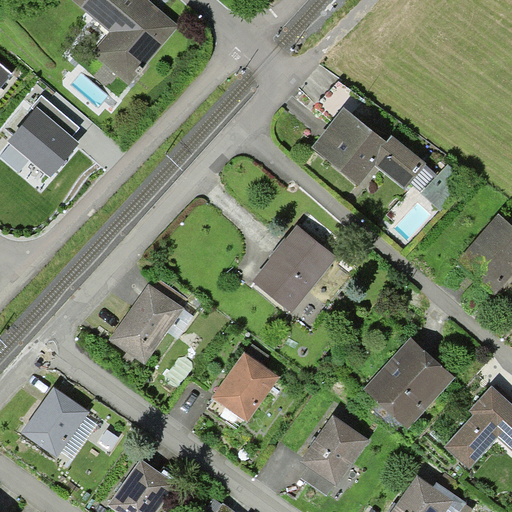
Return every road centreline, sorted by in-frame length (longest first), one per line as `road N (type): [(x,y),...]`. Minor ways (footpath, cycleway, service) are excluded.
road 1 (residential): [(242,120),(511,361)]
road 2 (residential): [(247,43),(21,278)]
road 3 (residential): [(43,338),(283,511)]
road 4 (residential): [(43,338),(242,120)]
